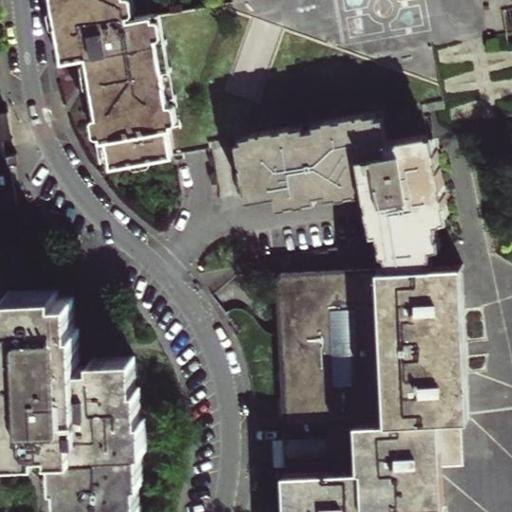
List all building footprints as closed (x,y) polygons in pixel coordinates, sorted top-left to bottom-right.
[(174,130),(155,14),(132,18),(129,0),(56,0),(66,58),(83,56),(90,55),(104,140),(105,140),(106,143),(109,162),(110,166),(132,162),(152,158),(173,154),(169,131),(174,130)] [(209,84),(434,45),(439,44),(439,45),(511,32),(511,0),(232,0),(183,9),(188,35),(200,33),(209,84)] [(381,268),(431,265),(430,247),(440,245),(435,220),(442,219),(441,213),(446,212),(434,138),(427,139),(421,104),(443,100),(434,45),(209,84),(200,33),(188,35),(183,9),(182,3),(170,6),(171,11),(155,14),(174,130),(169,131),(173,154),(211,147),(209,140),(234,136),(246,200),(272,196),(274,209),(299,205),(298,198),(311,195),(318,194),(332,191),(333,199),(358,194),(362,219),(369,218),(371,231),(375,252),(380,252),(381,268)] [(104,140),(90,55),(83,56),(98,141),(104,140)] [(0,209),(18,207),(12,164),(7,164),(4,142),(13,140),(9,112),(0,113),(0,209)] [(109,162),(106,143),(100,144),(103,163),(109,162)] [(153,164),(152,158),(132,162),(133,168),(153,164)] [(320,201),(333,199),(332,191),(318,194),(320,201)] [(298,198),(299,205),(312,202),(311,195),(298,198)] [(369,218),(362,219),(364,232),(371,231),(369,218)] [(284,474),(285,511),(444,511),(443,466),(462,465),(461,444),(461,420),(470,420),(465,346),(462,263),(431,265),(381,268),(286,272),(282,274),(278,279),(277,284),(282,415),(284,420),(285,440),(275,441),(276,466),(329,464),(329,472),(284,474)] [(9,291),(9,299),(59,297),(58,289),(9,291)] [(83,433),(80,365),(79,327),(75,327),(74,297),(59,297),(9,299),(0,299),(0,456),(42,456),(41,447),(54,447),(54,453),(81,452),(80,433),(83,433)] [(79,325),(79,327),(80,365),(93,365),(92,358),(91,324),(79,325)] [(93,365),(80,365),(83,433),(80,433),(81,452),(54,453),(55,486),(60,486),(60,511),(140,511),(139,482),(143,482),(142,450),(146,450),(145,418),(140,418),(139,387),(136,387),(135,356),(92,358),(93,365)] [(41,447),(42,456),(43,486),(48,486),(55,486),(54,453),(54,447),(41,447)]
